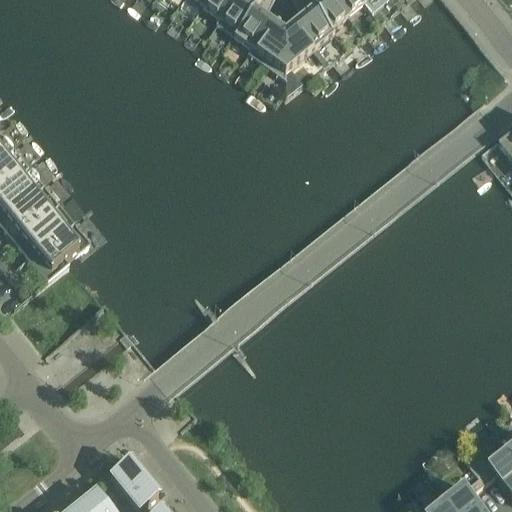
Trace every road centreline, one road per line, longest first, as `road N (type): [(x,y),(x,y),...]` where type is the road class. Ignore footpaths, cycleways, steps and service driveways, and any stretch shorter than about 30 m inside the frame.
road 1 (unclassified): [(489,125),(129,417)]
road 2 (residential): [(129,417),(205,511)]
